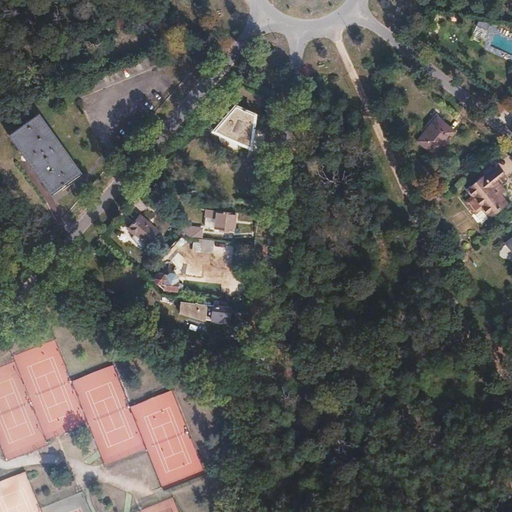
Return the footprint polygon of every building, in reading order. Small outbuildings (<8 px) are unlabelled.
[(470,39),(481,43),(488,24),(477,20),(470,39)] [(235,106),(213,131),(250,147),(254,115),(235,106)] [(423,133),(418,140),(435,155),(454,132),(442,122),(444,119),(436,113),(421,131),(423,133)] [(37,114),(10,133),(53,193),(80,174),(37,114)] [(497,165),(467,188),(489,216),(506,202),(499,193),(503,190),(497,183),(506,176),(497,165)] [(206,208),(205,216),(215,217),(214,227),(219,228),(218,230),(228,231),(228,229),(233,230),(235,212),(206,208)] [(139,216),(127,229),(145,245),(157,232),(139,216)] [(205,216),(204,226),(214,227),(215,217),(205,216)] [(189,229),(188,236),(199,238),(199,230),(189,229)] [(158,273),(155,277),(157,282),(164,288),(164,291),(178,293),(178,289),(180,289),(181,288),(181,285),(179,283),(178,280),(179,277),(174,273),(169,273),(166,276),(164,274),(158,273)] [(179,300),(178,312),(200,319),(201,320),(203,320),(204,318),(227,322),(229,307),(179,300)]
